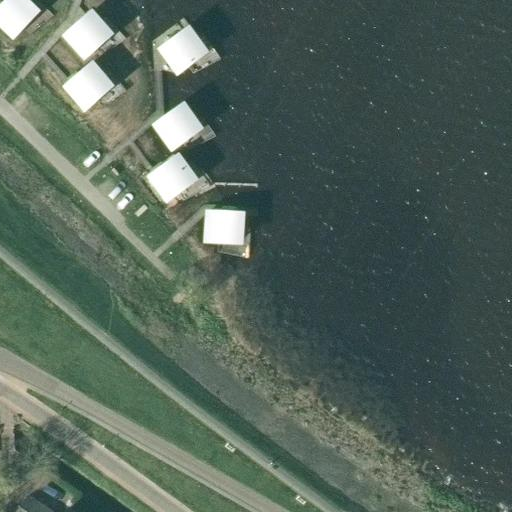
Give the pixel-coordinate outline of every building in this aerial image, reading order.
[(22,0),(1,0),(0,2),(0,26),(10,36),(34,10),(22,0)] [(65,37),(85,60),(108,40),(88,17),(65,37)] [(160,51),(178,76),(202,58),(184,33),(160,51)] [(85,111),(108,92),(88,68),(65,88),(85,111)] [(155,127),(172,152),(197,134),(180,109),(155,127)] [(149,179),(167,203),(192,185),(174,161),(149,179)] [(206,215),(206,244),(210,244),(238,244),(238,216),(206,215)] [(67,511),(66,511),(49,511),(28,498),(17,511),(67,511)]
